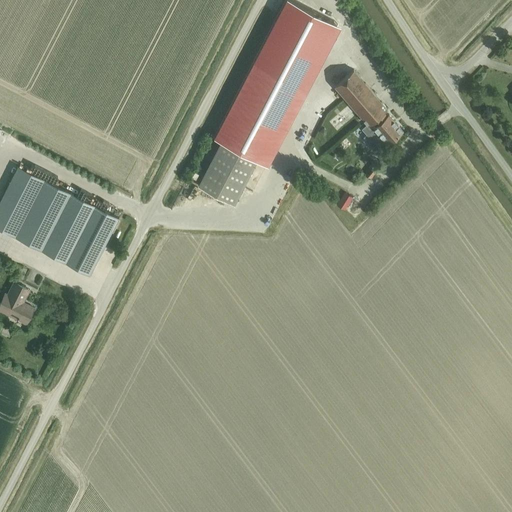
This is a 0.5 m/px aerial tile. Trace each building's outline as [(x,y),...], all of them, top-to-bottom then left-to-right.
[(292,0),(285,0),(214,137),(221,141),(228,144),(257,159),(265,163),(304,87),(314,68),(337,23),(292,0)] [(353,69),(334,85),(368,124),(366,126),(370,130),(374,127),(388,143),(403,130),(389,114),(387,115),(384,111),(387,108),(353,69)] [(221,141),(221,142),(198,185),(234,204),(257,159),(221,141)] [(371,178),(379,168),(374,163),(365,173),(371,178)] [(0,200),(0,227),(16,235),(90,274),(119,217),(45,178),(18,165),(0,200)] [(345,192),(337,204),(345,209),(352,197),(345,192)] [(0,309),(26,323),(34,307),(23,302),(23,298),(28,288),(15,281),(8,294),(6,293),(0,303),(0,309)]
